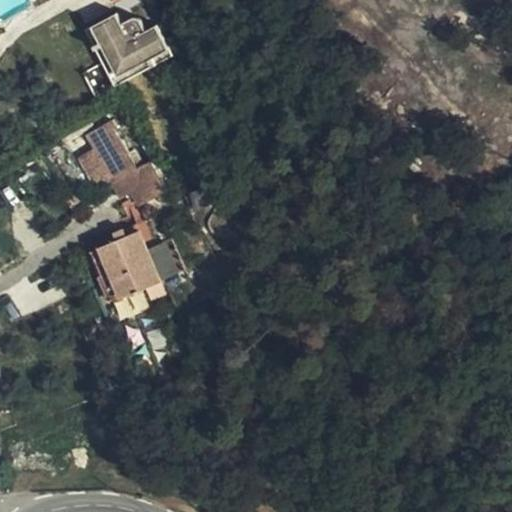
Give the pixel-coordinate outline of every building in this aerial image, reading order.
[(104,20),(149,69),(181,48),(166,22),(156,29),(149,15),(135,13),(128,17),(122,8),(104,20)] [(128,83),(149,69),(104,20),(94,26),(128,83)] [(157,187),(163,201),(179,192),(163,156),(150,164),(129,120),(103,134),(126,178),(123,180),(133,200),(145,193),(157,187)] [(152,207),(163,201),(157,187),(145,193),(152,207)] [(213,189),(203,194),(207,205),(218,199),(213,189)] [(207,205),(203,194),(194,198),(198,209),(207,205)] [(126,233),(129,241),(152,231),(150,223),(126,233)] [(129,241),(109,249),(114,260),(135,251),(152,290),(171,282),(152,231),(129,241)] [(102,252),(111,275),(119,271),(114,260),(109,249),(102,252)] [(119,271),(131,299),(152,290),(135,251),(114,260),(119,271)] [(119,271),(111,275),(122,303),(131,299),(119,271)]
